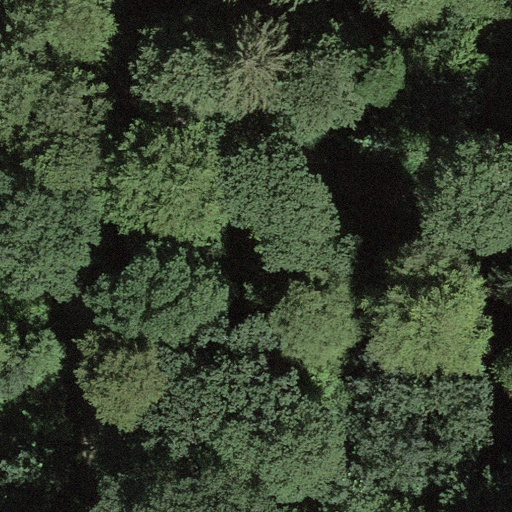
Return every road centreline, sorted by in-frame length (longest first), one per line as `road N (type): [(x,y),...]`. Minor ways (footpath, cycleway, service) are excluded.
road 1 (track): [(511,242),(0,53)]
road 2 (track): [(85,511),(98,437),(77,298),(26,168),(0,145)]
